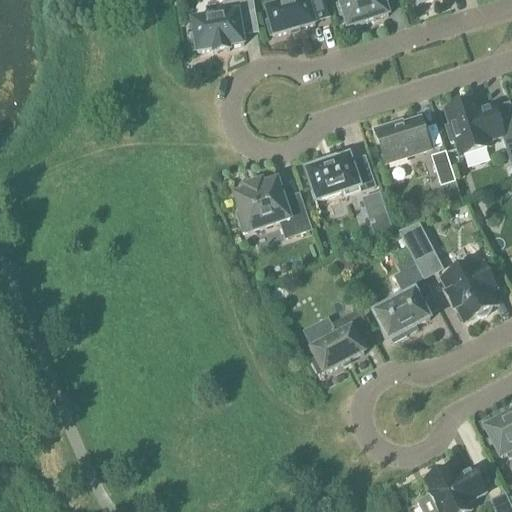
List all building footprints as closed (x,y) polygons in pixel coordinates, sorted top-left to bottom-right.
[(255,14),(252,0),(222,0),(224,6),(225,6),(227,17),(192,24),(194,37),(190,38),(193,54),(197,53),(197,56),(213,53),(214,56),(230,53),(229,50),(244,48),(238,17),(255,14)] [(289,36),(300,33),(300,32),(315,28),(309,8),(325,3),(324,0),(306,0),(307,1),(266,13),(269,23),(266,24),(270,39),(273,38),(274,39),(289,35),(289,36)] [(388,18),(382,1),(384,0),(346,0),(338,2),(340,6),(336,7),(340,19),(343,18),(347,31),(351,30),(351,31),(362,27),(365,25),(366,26),(373,23),(388,18)] [(416,0),(419,8),(445,0),(416,0)] [(511,132),(502,135),(499,124),(494,108),(478,113),(475,104),(445,113),(450,128),(445,130),(450,146),(455,144),(459,159),(490,149),(488,144),(503,139),(511,165),(511,132)] [(430,152),(420,121),(390,131),(389,128),(377,132),(377,135),(375,136),(385,167),(430,152)] [(440,189),(455,184),(446,155),(431,160),(440,189)] [(350,166),(348,160),(335,165),(335,162),(318,168),(319,170),(307,174),(317,204),(357,191),(359,196),(374,190),(364,161),(350,166)] [(286,201),(281,184),(277,185),(277,184),(263,189),(262,185),(244,191),(246,195),(234,199),(240,216),(236,217),(243,236),(247,235),(248,237),(281,226),(286,241),(310,233),(299,203),(285,208),(283,203),(286,201)] [(378,228),(375,228),(379,241),(393,237),(386,216),(375,219),(378,228)] [(398,235),(416,269),(417,270),(436,260),(418,227),(398,235)] [(478,235),(470,239),(474,247),(482,243),(478,235)] [(469,268),(467,265),(463,264),(456,267),(455,272),(457,275),(442,283),(449,297),(447,298),(447,299),(454,312),(457,311),(464,325),(476,319),(480,320),(483,320),(487,318),(489,315),(491,311),(496,309),(489,295),(496,292),(483,267),(476,271),(474,266),(469,268)] [(429,293),(417,270),(416,269),(394,280),(404,300),(373,316),(388,344),(430,322),(418,299),(429,293)] [(342,369),(351,364),(365,356),(357,342),(369,336),(358,314),(331,328),(337,339),(310,353),(315,361),(311,363),(319,378),(322,376),(323,378),(341,369),(342,369)] [(511,417),(501,423),(500,421),(499,422),(500,424),(485,432),(501,461),(507,458),(509,462),(511,460),(511,417)] [(469,511),(467,507),(485,497),(473,473),(454,483),(449,471),(443,474),(441,471),(429,477),(430,481),(424,484),(430,495),(428,496),(431,501),(423,505),(426,511),(469,511)] [(511,511),(505,496),(489,503),(493,511),(511,511)]
